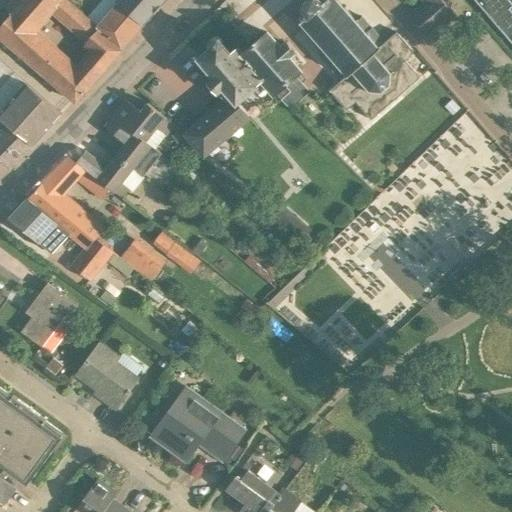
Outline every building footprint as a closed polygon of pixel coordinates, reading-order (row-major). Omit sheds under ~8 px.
[(97,28),(85,18),(64,0),(22,0),(0,27),(0,36),(76,102),(100,75),(86,63),(79,72),(34,33),(54,8),(90,39),(87,43),(110,63),(122,50),(97,28)] [(143,25),(144,24),(119,1),(117,0),(100,0),(85,18),(97,28),(122,50),(143,25)] [(167,0),(120,0),(119,1),(144,24),(167,0)] [(354,20),(336,0),(305,0),(299,6),(302,10),(301,10),(301,13),(301,15),(302,16),(302,17),(300,20),(322,47),(320,49),(322,51),(318,54),(341,80),(329,91),(347,112),(357,103),(372,121),(420,78),(405,60),(414,53),(396,33),(385,42),(362,16),(358,20),(356,18),(354,20)] [(429,0),(425,4),(424,2),(410,15),(429,38),(456,15),(442,0),(429,0)] [(510,9),(511,7),(511,3),(508,0),(474,0),(494,23),(509,10),(510,9)] [(511,43),(511,11),(510,9),(509,10),(494,23),(511,43)] [(263,82),(274,95),(290,110),(309,93),(295,76),(300,71),(291,61),(296,55),(286,44),(281,48),(268,34),(243,57),(263,82)] [(263,82),(243,57),(235,48),(229,54),(221,45),(221,41),(218,37),(214,37),(210,40),(210,46),(211,47),(198,59),(215,78),(210,83),(226,101),(187,136),(204,155),(249,116),(238,103),(263,82)] [(0,117),(34,144),(62,114),(27,83),(0,59),(0,117)] [(145,142),(155,149),(165,137),(173,127),(165,117),(148,104),(141,112),(126,100),(113,117),(145,141),(145,142)] [(0,177),(12,168),(33,146),(33,145),(34,144),(0,117),(0,177)] [(145,142),(145,141),(113,117),(104,127),(125,144),(116,156),(133,169),(142,177),(162,154),(155,149),(145,142)] [(133,169),(116,156),(106,168),(85,151),(76,162),(84,168),(83,169),(122,197),(129,189),(122,183),(133,169)] [(62,197),(71,185),(83,169),(76,162),(76,163),(69,156),(43,182),(27,199),(69,233),(87,248),(95,238),(96,239),(109,221),(96,210),(89,219),(62,197)] [(52,254),(69,233),(27,199),(8,219),(52,254)] [(302,222),(293,232),(302,240),(311,230),(302,222)] [(163,228),(154,240),(193,271),(203,259),(163,228)] [(253,250),(253,242),(248,237),(241,237),(237,242),(237,250),(242,254),(250,254),(253,250)] [(112,252),(96,239),(95,238),(87,248),(74,267),(89,280),(105,260),(112,252)] [(150,281),(160,269),(151,261),(141,274),(150,281)] [(69,317),(77,306),(47,283),(29,307),(36,312),(20,332),(41,348),(66,314),(69,317)] [(116,410),(137,381),(135,379),(114,364),(119,358),(98,343),(76,374),(104,394),(100,399),(116,410)] [(165,370),(171,361),(164,355),(157,364),(165,370)] [(54,357),(46,368),(55,375),(64,365),(54,357)] [(12,397),(0,388),(0,466),(4,461),(10,465),(9,468),(28,482),(52,450),(55,452),(66,436),(45,421),(46,420),(13,395),(12,397)] [(223,459),(244,431),(187,389),(152,436),(185,460),(199,442),(195,439),(200,433),(214,443),(210,450),(223,459)] [(259,419),(265,411),(258,405),(251,413),(259,419)] [(244,449),(237,444),(228,456),(236,461),(244,449)] [(298,468),(304,459),(297,454),(291,463),(298,468)] [(358,464),(363,467),(370,466),(373,461),(364,455),(358,464)] [(277,500),(286,489),(285,489),(279,496),(247,471),(240,480),(235,477),(226,489),(246,503),(240,511),(259,511),(264,505),(270,509),(276,500),(277,500)] [(0,502),(4,505),(16,489),(0,476),(0,502)] [(118,511),(123,506),(113,499),(117,493),(98,479),(77,508),(82,511),(118,511)] [(294,511),(302,501),(286,489),(277,500),(276,500),(270,509),(264,505),(259,511),(294,511)]
